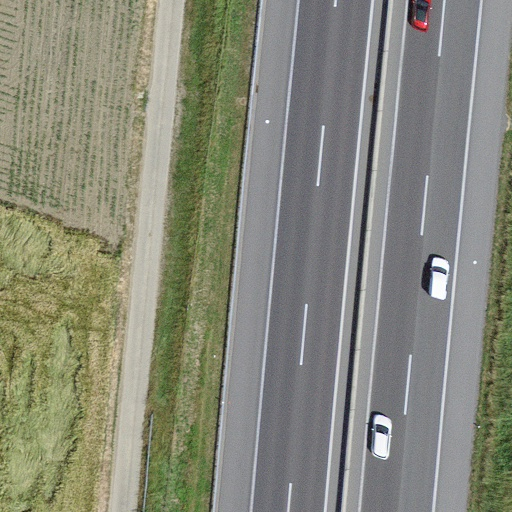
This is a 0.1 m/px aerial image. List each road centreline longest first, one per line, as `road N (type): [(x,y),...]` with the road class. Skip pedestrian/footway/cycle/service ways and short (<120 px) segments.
road 1 (motorway): [(397,511),(445,0)]
road 2 (motorway): [(336,0),(289,511)]
road 3 (track): [(171,0),(125,511)]
